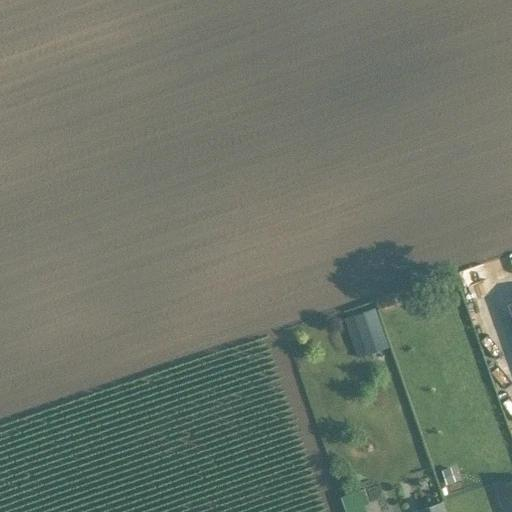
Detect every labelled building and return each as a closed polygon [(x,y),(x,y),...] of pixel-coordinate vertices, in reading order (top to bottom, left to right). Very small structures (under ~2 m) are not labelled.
[(351,308),(365,347),(386,340),(373,300),(351,308)] [(455,480),(452,469),(443,472),(447,483),(455,480)] [(511,511),(511,481),(501,486),(510,511),(511,511)] [(359,490),(342,496),(347,511),(366,511),(359,490)] [(418,511),(446,511),(443,502),(418,511)]
